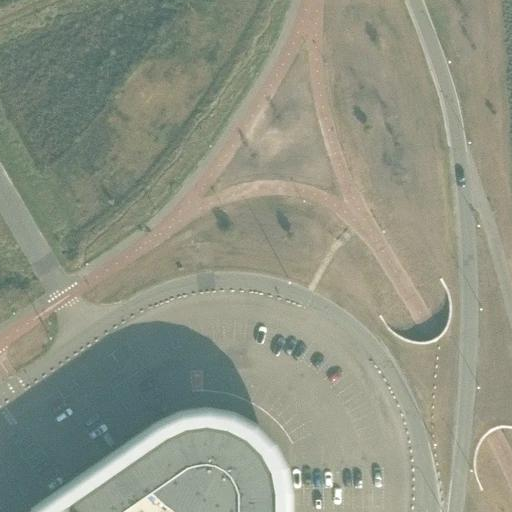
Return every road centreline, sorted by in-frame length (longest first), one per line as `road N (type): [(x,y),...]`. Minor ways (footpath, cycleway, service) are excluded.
road 1 (unclassified): [(0,417),(140,329),(186,312),(248,308),(307,326),(344,351),(384,409),(398,451),(394,511)]
road 2 (unclassified): [(0,395),(144,298),(203,282),(257,284),(308,299),(359,331),(393,375),(421,455)]
road 3 (secondary): [(412,0),(449,98),(462,180),(469,389),(454,511)]
